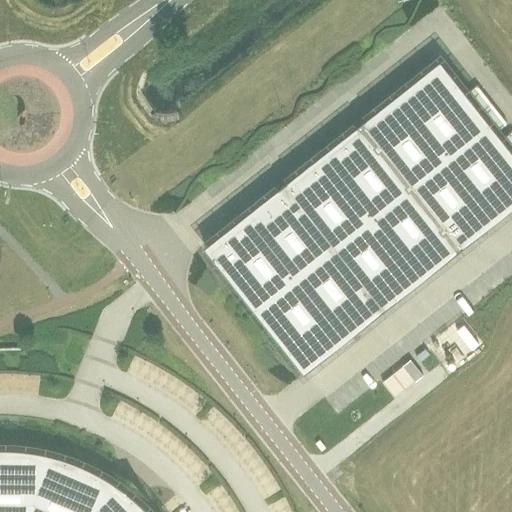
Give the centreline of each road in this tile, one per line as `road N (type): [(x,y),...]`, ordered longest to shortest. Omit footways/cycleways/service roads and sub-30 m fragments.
road 1 (unclassified): [(336,511),(60,163)]
road 2 (primary): [(72,80),(175,0)]
